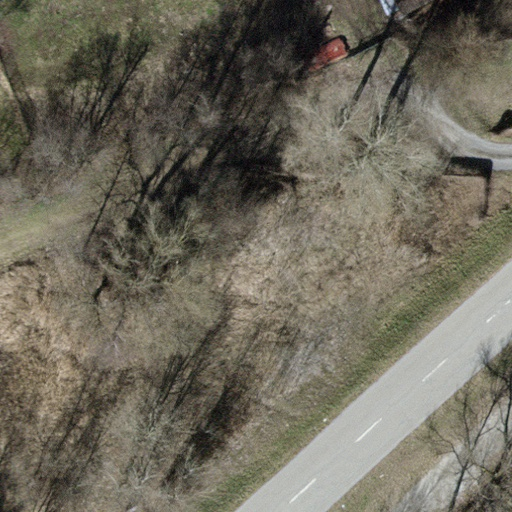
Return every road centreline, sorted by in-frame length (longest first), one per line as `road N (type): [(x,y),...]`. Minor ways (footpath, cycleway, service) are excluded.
road 1 (track): [(452,134),(374,89),(0,236)]
road 2 (unclassified): [(511,300),(284,511)]
